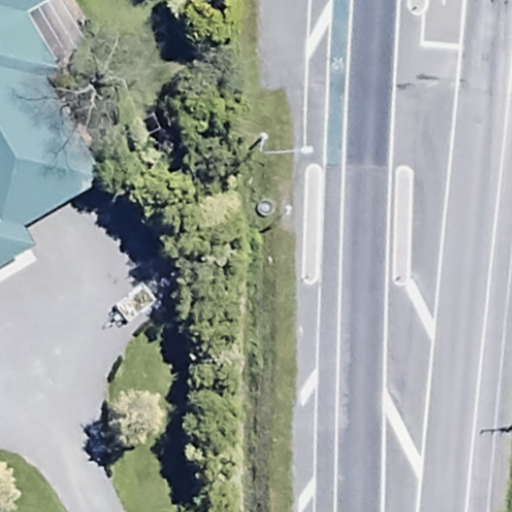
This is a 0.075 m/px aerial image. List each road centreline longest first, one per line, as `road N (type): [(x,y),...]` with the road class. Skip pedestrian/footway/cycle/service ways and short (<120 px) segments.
road 1 (trunk): [(492,0),(462,284),(405,511)]
road 2 (trunk): [(394,511),(363,278),(372,41)]
road 3 (trunk): [(446,0),(434,63),(396,64),(372,41)]
